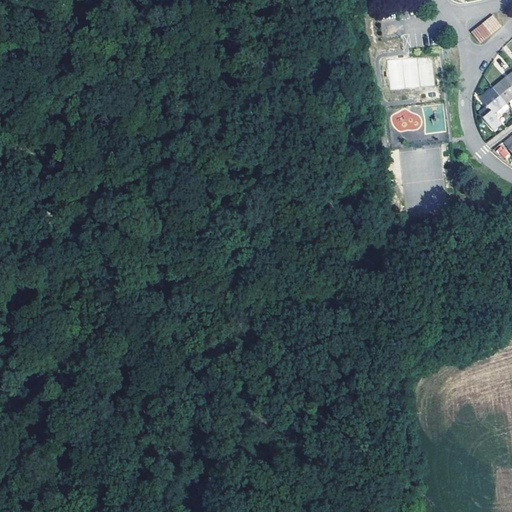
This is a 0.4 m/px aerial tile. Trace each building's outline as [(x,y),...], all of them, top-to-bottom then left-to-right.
[(493,16),(488,20),(496,31),(501,27),(493,16)] [(488,20),(483,24),(491,35),(496,31),(488,20)] [(483,24),(477,29),(485,40),(491,35),(483,24)] [(480,44),(485,40),(477,29),(471,33),(480,44)] [(387,59),(389,89),(435,86),(432,56),(387,59)] [(511,99),(511,85),(506,78),(493,89),(506,104),(511,99)] [(494,114),(506,104),(493,89),(481,99),(488,108),(480,115),(494,132),(503,125),(494,114)] [(507,148),(511,144),(511,136),(503,143),(507,148)] [(496,150),(504,158),(510,152),(502,144),(496,150)]
